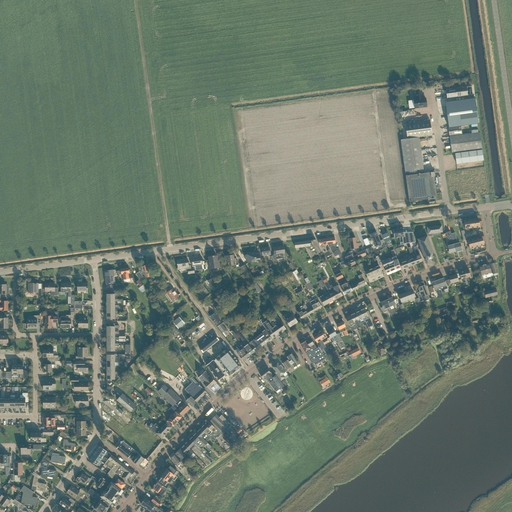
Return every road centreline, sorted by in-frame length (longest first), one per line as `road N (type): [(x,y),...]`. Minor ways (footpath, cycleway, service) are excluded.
road 1 (residential): [(145,475),(217,399),(290,340),(381,291),(491,254),(484,206)]
road 2 (tertiary): [(93,259),(484,206)]
road 3 (residential): [(97,437),(93,259)]
road 4 (unclassified): [(511,130),(493,0)]
